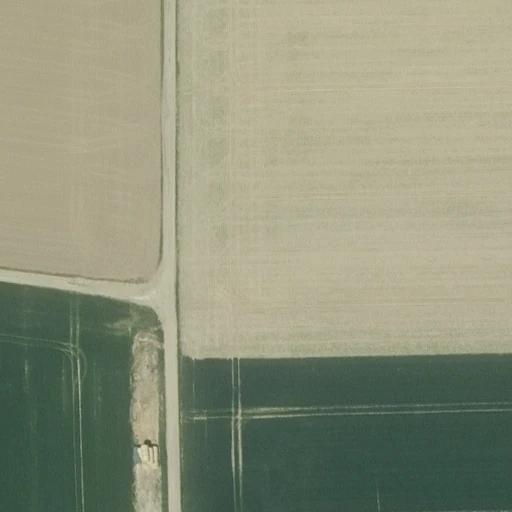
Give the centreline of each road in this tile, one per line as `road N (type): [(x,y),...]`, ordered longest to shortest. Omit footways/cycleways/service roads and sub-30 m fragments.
road 1 (track): [(167,511),(162,326),(175,0)]
road 2 (track): [(0,303),(162,326)]
